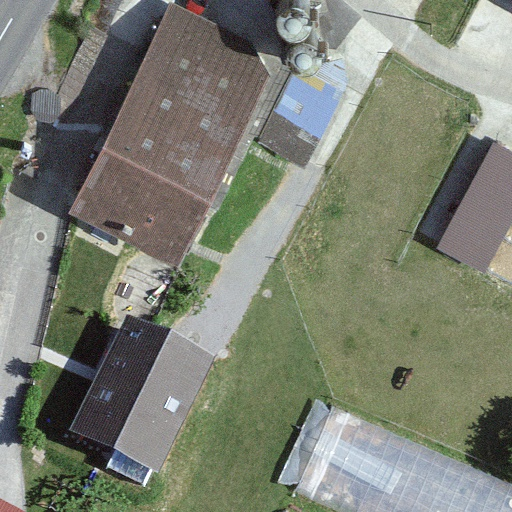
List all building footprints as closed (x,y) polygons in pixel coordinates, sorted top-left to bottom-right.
[(268,44),(179,0),(162,0),(63,200),(166,250),(268,44)] [(511,273),(511,138),(494,129),(438,233),(511,273)] [(208,353),(117,312),(61,427),(156,474),(208,353)] [(511,511),(511,476),(311,389),(275,471),(368,511),(511,511)] [(293,511),(269,501),(263,511),(293,511)]
